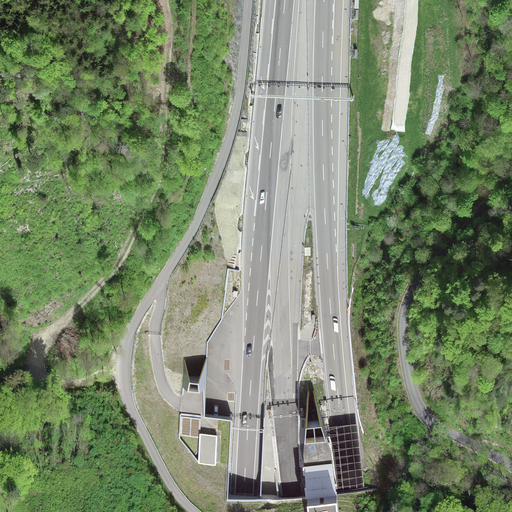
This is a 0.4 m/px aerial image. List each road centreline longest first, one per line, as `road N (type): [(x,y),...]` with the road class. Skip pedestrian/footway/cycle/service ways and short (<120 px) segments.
road 1 (unclassified): [(191,511),(131,411),(118,363),(215,172),(237,87),(246,0)]
road 2 (motorway): [(354,511),(329,306),(324,0)]
road 3 (motorway): [(279,67),(287,99),(281,342),(294,511)]
road 4 (track): [(167,0),(160,176),(117,268),(43,341),(41,382)]
road 5 (unclassified): [(511,171),(414,289),(403,321),(411,386),(427,420),(511,471)]
road 6 (motorway): [(259,232),(244,511)]
road 7 (motorway): [(269,0),(252,183),(259,232)]
road 8 (motorway): [(279,67),(259,232)]
